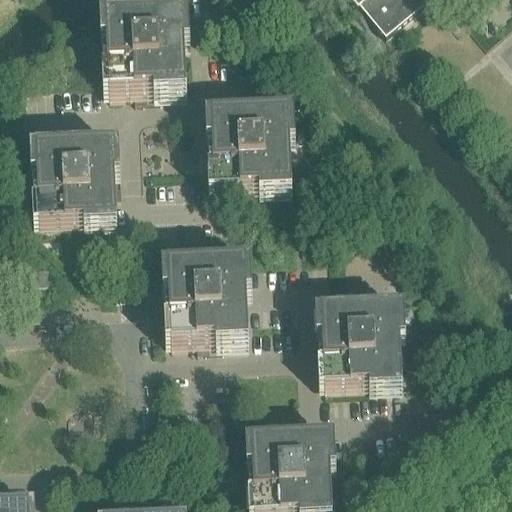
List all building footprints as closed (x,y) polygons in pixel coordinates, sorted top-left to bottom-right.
[(347,0),(386,46),(441,0),(449,0),(451,1),(451,0),(347,0)] [(186,105),(185,60),(183,37),(183,26),(105,30),(109,108),(135,107),(135,102),(146,101),(147,106),(186,105)] [(292,201),(288,123),(210,126),(212,153),(217,153),(218,166),(212,167),(213,173),(219,173),(220,176),(213,177),(214,204),(292,201)] [(110,207),(110,196),(115,196),(113,156),(36,160),(38,206),(44,206),(45,210),(38,210),(39,237),(117,234),(115,207),(110,207)] [(249,354),(245,276),(167,280),(171,358),(198,356),(197,350),(208,350),(209,356),(249,354)] [(48,277),(31,277),(32,294),(49,293),(48,277)] [(402,397),(400,346),(398,320),(320,323),(322,350),(327,350),(328,363),(322,363),(323,370),(330,369),(330,373),(323,374),(324,401),(402,397)] [(331,511),(329,449),(289,451),(289,456),(278,456),(278,451),(251,453),(253,511),(331,511)]
